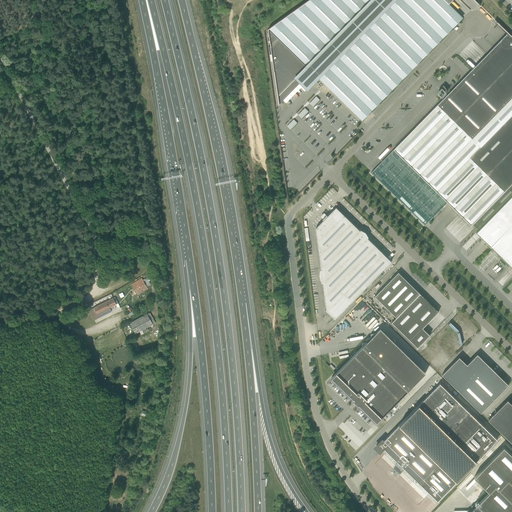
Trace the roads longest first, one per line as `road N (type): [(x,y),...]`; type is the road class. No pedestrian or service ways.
road 1 (motorway): [(150,0),(211,298),(228,511)]
road 2 (motorway): [(240,511),(225,302),(164,0)]
road 3 (unclassified): [(369,511),(319,425),(286,218),(329,175)]
road 4 (motorway): [(240,293),(181,0)]
road 5 (motorway): [(141,0),(189,259)]
road 6 (motorway): [(189,259),(187,395),(175,453),(150,511)]
road 7 (unclassified): [(101,293),(91,227),(0,63)]
road 8 (unclassified): [(329,175),(511,352)]
road 9 (motorway): [(189,259),(211,511)]
road 10 (motorway): [(306,511),(269,442),(240,293)]
road 11 (motorway): [(257,511),(240,293)]
road 12 (unclassified): [(481,23),(329,175)]
road 13 (track): [(0,325),(47,316),(145,272)]
